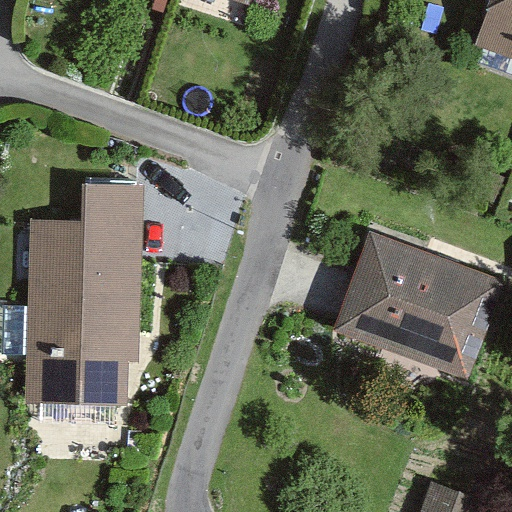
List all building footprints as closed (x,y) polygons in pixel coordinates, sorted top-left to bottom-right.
[(251,0),(218,0),(248,10),(251,0)] [(511,0),(493,0),(474,50),(511,63),(511,0)] [(144,192),(84,190),(83,224),(39,223),(33,407),(126,410),(127,365),(138,366),(144,192)] [(506,281),(380,235),(346,330),(472,375),(506,281)] [(489,511),(493,504),(434,483),(423,511),(489,511)]
